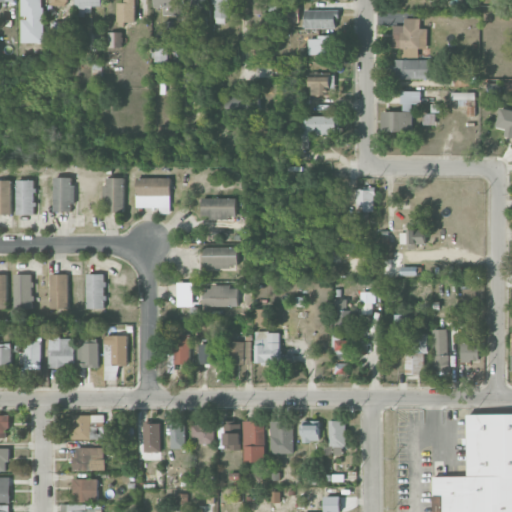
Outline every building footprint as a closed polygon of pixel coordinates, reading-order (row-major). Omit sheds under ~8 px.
[(43,42),(42,0),(21,0),(22,17),(21,17),(22,42),(43,42)] [(102,0),(75,0),(76,14),(92,14),(91,6),(102,6),(102,0)] [(136,0),(124,0),(125,2),(118,2),(117,21),(136,22),(136,0)] [(164,15),(179,15),(178,0),(153,0),(154,7),(164,7),(164,15)] [(187,0),(188,13),(208,12),(207,0),(187,0)] [(230,0),(213,0),(213,20),(231,20),(230,0)] [(251,0),(252,14),(269,13),(268,0),(251,0)] [(305,9),(305,28),(336,27),(336,18),(340,18),(340,9),(305,9)] [(404,17),(420,18),(420,28),(427,28),(427,47),(393,47),(394,25),(404,25),(404,17)] [(68,36),(69,21),(58,21),(57,36),(68,36)] [(108,47),(122,47),(123,32),(109,31),(108,47)] [(318,35),(319,38),(309,38),(309,54),(330,54),(329,34),(318,35)] [(156,61),(168,61),(168,48),(156,48),(156,61)] [(395,59),(395,64),(391,64),(391,71),(395,71),(395,78),(437,77),(436,59),(395,59)] [(470,86),(470,73),(456,73),(455,86),(470,86)] [(310,76),(330,76),(330,75),(335,75),(335,87),(330,87),(330,94),(310,94),(310,76)] [(499,96),(500,79),(487,79),(486,95),(499,96)] [(421,104),(421,91),(402,90),(402,110),(413,110),(413,103),(421,104)] [(262,94),(238,93),(238,96),(228,96),(227,114),(260,115),(262,94)] [(511,109),(501,107),(496,127),(506,129),(505,135),(511,136),(511,109)] [(413,131),(413,111),(382,111),(382,131),(413,131)] [(424,125),(434,124),(434,113),(423,113),(424,125)] [(337,115),(303,116),(303,134),(337,133),(337,115)] [(55,211),(74,211),(74,177),(54,177),(55,211)] [(106,212),(125,211),(124,177),(105,178),(106,212)] [(171,177),(137,178),(137,207),(160,207),(160,213),(171,213),(171,177)] [(0,213),(12,214),(12,180),(0,179),(0,213)] [(18,214),(36,214),(35,180),(17,180),(18,214)] [(375,211),(375,188),(357,187),(356,211),(375,211)] [(202,217),(236,217),(236,198),(202,198),(202,217)] [(356,224),(344,223),(343,250),(355,250),(356,224)] [(425,245),(425,230),(400,231),(400,243),(409,243),(409,245),(425,245)] [(238,246),(204,247),(204,267),(239,267),(238,246)] [(417,275),(417,267),(402,266),(402,274),(417,275)] [(69,308),(68,273),(51,274),(52,308),(69,308)] [(88,308),(106,308),(105,273),(87,273),(88,308)] [(0,308),(8,308),(7,274),(0,274),(0,308)] [(15,309),(34,308),(33,274),(14,275),(15,309)] [(205,306),(238,307),(238,287),(205,286),(205,306)] [(373,292),(362,293),(363,311),(373,311),(373,292)] [(347,298),(335,299),(336,323),(354,322),(353,310),(348,310),(347,298)] [(256,326),(265,326),(265,309),(257,309),(256,326)] [(407,314),(394,315),(395,332),(408,331),(407,314)] [(433,329),(434,371),(450,371),(449,329),(433,329)] [(256,364),(281,363),(280,331),(255,332),(256,364)] [(429,334),(409,333),(408,347),(406,347),(405,374),(425,374),(425,353),(428,353),(429,334)] [(175,363),(191,364),(191,334),(175,334),(175,363)] [(48,367),(74,367),(75,337),(49,337),(48,367)] [(348,349),(348,339),(334,339),(334,350),(348,349)] [(40,365),(41,340),(25,340),(25,352),(20,351),(19,364),(40,365)] [(252,363),(252,341),(227,341),(228,363),(252,363)] [(461,361),(480,361),(480,344),(469,344),(469,341),(461,341),(461,361)] [(98,342),(78,342),(78,367),(99,367),(98,342)] [(10,343),(0,343),(0,367),(11,367),(10,343)] [(199,364),(214,363),(213,343),(198,344),(199,364)] [(511,511),(511,413),(468,414),(469,476),(434,476),(434,511),(511,511)] [(9,414),(0,414),(0,437),(9,438),(9,414)] [(171,448),(186,448),(186,420),(172,420),(171,448)] [(243,421),(244,462),(265,461),(265,420),(243,421)] [(271,453),(293,453),(293,420),(271,421),(271,453)] [(302,441),(319,442),(320,420),(303,420),(302,441)] [(346,446),(347,420),(330,420),(329,445),(346,446)] [(161,423),(145,422),(144,451),(161,452),(161,423)] [(214,441),(214,422),(192,423),(192,442),(214,441)] [(219,449),(241,449),(241,422),(219,423),(219,449)] [(133,427),(123,428),(124,439),(133,438),(133,427)] [(11,448),(0,447),(0,470),(7,471),(8,462),(11,462),(11,448)] [(105,447),(77,447),(77,455),(73,455),(74,470),(105,469),(105,447)] [(246,481),(259,480),(258,471),(245,473),(246,481)] [(11,476),(0,476),(0,501),(11,502),(11,476)] [(99,479),(74,479),(74,501),(98,501),(99,479)] [(324,511),(340,511),(341,496),(325,496),(324,511)] [(103,511),(103,503),(62,504),(62,511),(70,511),(69,511),(103,511)]
